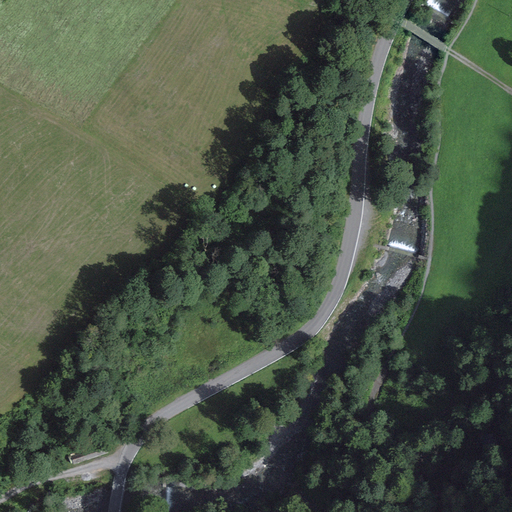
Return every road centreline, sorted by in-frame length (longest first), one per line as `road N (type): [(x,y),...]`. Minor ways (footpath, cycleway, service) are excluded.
road 1 (tertiary): [(404,0),(369,91),(334,293),(289,345),(146,428),(126,457),(113,511)]
road 2 (track): [(126,457),(0,497)]
